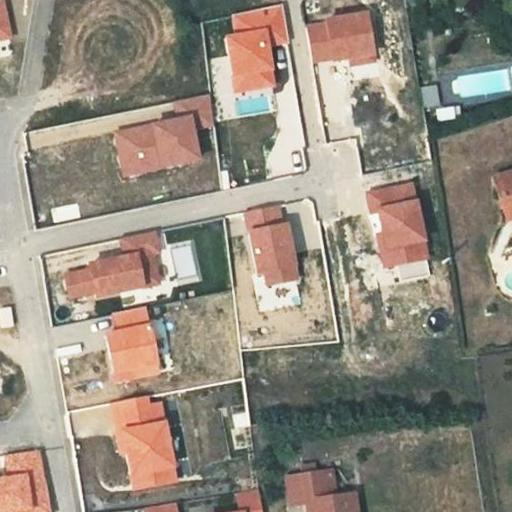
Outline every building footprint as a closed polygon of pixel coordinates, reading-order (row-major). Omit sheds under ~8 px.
[(0,0),(0,38),(9,37),(1,0),(0,0)] [(274,84),(268,45),(285,42),(282,7),(233,16),(235,37),(229,38),(236,89),(274,84)] [(375,60),(368,13),(327,18),(328,23),(309,26),(314,60),(349,55),(350,63),(375,60)] [(432,82),(417,84),(420,104),(435,101),(432,82)] [(200,160),(194,130),(212,126),(209,96),(175,104),(179,119),(116,133),(126,176),(200,160)] [(511,174),(496,179),(504,205),(511,202),(511,174)] [(382,266),(398,263),(401,280),(429,275),(426,258),(428,257),(415,185),(368,193),(382,266)] [(258,274),(266,273),(268,283),(297,278),(288,225),(282,226),(278,208),(247,214),(258,274)] [(92,269),(66,275),(71,297),(97,292),(98,297),(159,285),(153,256),(158,255),(153,234),(121,241),(124,257),(90,264),(92,269)] [(114,314),(117,332),(107,334),(116,381),(157,373),(145,308),(114,314)] [(162,404),(148,406),(147,399),(113,405),(122,455),(128,454),(135,489),(176,481),(162,404)] [(46,511),(38,453),(5,457),(8,477),(0,478),(0,511),(46,511)] [(302,502),(303,511),(348,511),(347,494),(330,496),(326,472),(284,477),(287,505),(302,502)] [(256,511),(254,492),(235,494),(237,511),(256,511)] [(177,511),(176,502),(144,507),(145,511),(177,511)]
